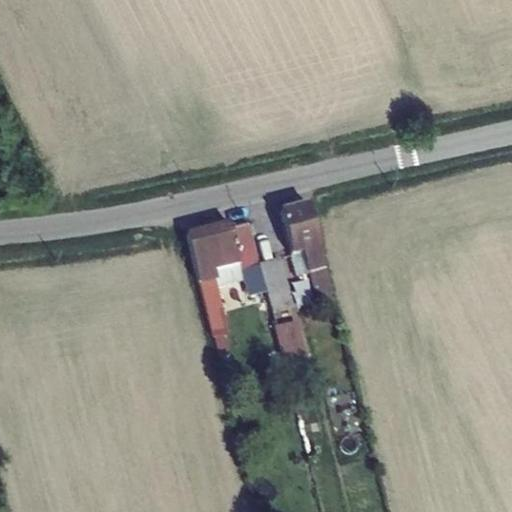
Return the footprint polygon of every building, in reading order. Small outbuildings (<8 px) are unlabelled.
[(318,266),(330,320),(344,318),(319,207),(292,213),(301,253),(314,249),(318,266)] [(260,220),(235,225),(243,260),(247,275),(268,270),(271,269),(270,262),(260,220)] [(194,235),(202,270),(220,266),(243,260),(235,225),(194,235)] [(301,253),(304,269),(318,266),(314,249),(301,253)] [(290,257),(270,262),(271,269),(268,270),(281,325),(298,321),(294,304),(300,302),(290,257)] [(220,266),(224,280),(247,275),(243,260),(220,266)] [(202,270),(212,313),(225,310),(231,309),(224,280),(220,266),(202,270)] [(225,310),(212,313),(219,339),(232,336),(225,310)] [(299,323),(275,327),(280,364),(304,361),(299,323)]
